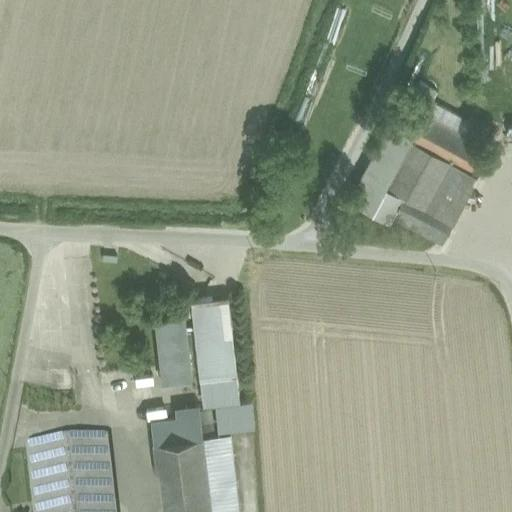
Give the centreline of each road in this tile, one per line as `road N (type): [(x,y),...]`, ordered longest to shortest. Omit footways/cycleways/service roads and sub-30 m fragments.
road 1 (track): [(44,232),(469,262),(511,287)]
road 2 (track): [(44,232),(139,510)]
road 3 (track): [(283,249),(321,217),(421,0)]
road 4 (track): [(0,478),(44,232)]
